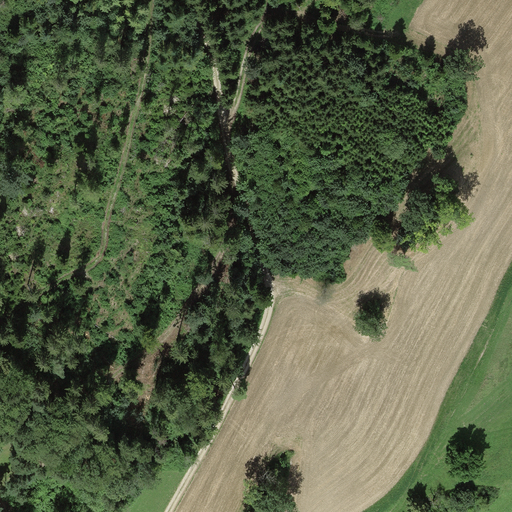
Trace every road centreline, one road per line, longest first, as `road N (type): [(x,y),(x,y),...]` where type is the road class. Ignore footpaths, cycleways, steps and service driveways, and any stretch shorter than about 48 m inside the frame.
road 1 (track): [(227,134),(268,312),(167,511)]
road 2 (track): [(227,134),(251,48),(274,19),(293,14),(399,34)]
road 3 (track): [(187,0),(212,62),(227,134)]
